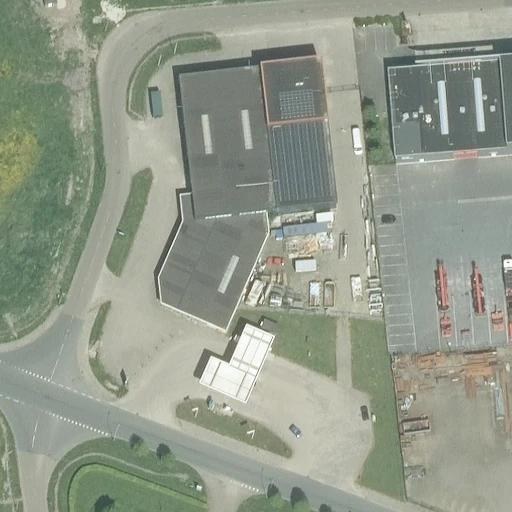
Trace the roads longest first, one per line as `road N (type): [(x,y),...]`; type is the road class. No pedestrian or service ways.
road 1 (unclassified): [(41,395),(116,186),(112,76),(119,50),(181,21),(442,0)]
road 2 (unclassified): [(41,395),(341,511)]
